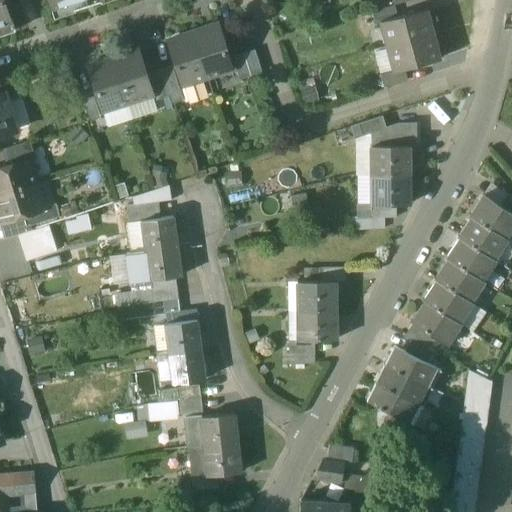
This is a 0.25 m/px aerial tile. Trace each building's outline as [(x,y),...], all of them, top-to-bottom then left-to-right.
[(0,0),(0,35),(15,31),(12,21),(10,21),(2,0),(0,0)] [(87,2),(86,0),(50,0),(53,7),(51,8),(54,18),(75,11),(74,6),(87,2)] [(394,5),(370,11),(373,23),(381,21),(397,17),(394,5)] [(397,17),(381,21),(387,46),(433,34),(427,9),(397,17)] [(217,25),(193,33),(208,79),(232,71),(217,25)] [(193,33),(168,41),(183,87),(208,79),(193,33)] [(433,34),(387,46),(394,70),(394,71),(404,68),(440,58),(433,34)] [(138,50),(113,58),(128,104),(152,96),(153,96),(146,75),(138,50)] [(255,50),(243,53),(250,76),(262,73),(255,50)] [(243,53),(232,57),(239,80),(250,76),(243,53)] [(128,104),(113,58),(88,66),(103,112),(128,104)] [(172,67),(161,70),(170,97),(172,105),(184,102),(172,67)] [(404,68),(394,71),(394,70),(381,74),(384,86),(407,80),(404,68)] [(161,70),(146,75),(153,96),(152,96),(154,103),(170,97),(161,70)] [(12,76),(0,80),(0,92),(1,92),(4,94),(6,98),(18,94),(12,76)] [(0,92),(0,138),(6,137),(7,135),(9,134),(4,119),(9,117),(10,114),(6,98),(4,94),(1,92),(0,92)] [(94,96),(83,100),(90,122),(101,118),(94,96)] [(382,116),(350,126),(354,139),(371,133),(371,132),(386,127),(382,116)] [(386,127),(371,132),(371,133),(372,146),(408,146),(408,147),(416,147),(416,122),(398,123),(386,127)] [(29,141),(0,150),(6,167),(30,159),(30,161),(35,160),(29,141)] [(408,146),(372,146),(372,175),(408,174),(408,147),(408,146)] [(6,167),(0,168),(0,195),(38,184),(30,161),(30,159),(6,167)] [(408,174),(372,175),(373,204),(394,204),(401,204),(409,204),(408,174)] [(38,184),(0,195),(0,223),(1,223),(23,216),(46,209),(45,207),(38,184)] [(511,213),(499,205),(483,194),(470,215),(471,217),(506,239),(511,230),(511,213)] [(511,198),(506,194),(499,205),(511,213),(511,198)] [(156,202),(126,206),(128,224),(142,222),(159,220),(156,202)] [(46,209),(23,216),(26,228),(61,217),(57,204),(45,207),(46,209)] [(394,204),(373,204),(373,209),(373,217),(394,217),(394,204)] [(373,217),(373,209),(357,209),(358,218),(373,217)] [(26,228),(23,216),(1,223),(6,238),(17,234),(27,231),(26,228)] [(506,239),(471,217),(458,237),(460,238),(494,260),(507,240),(506,239)] [(159,220),(142,222),(146,251),(176,247),(172,218),(159,220)] [(48,225),(27,231),(17,234),(26,262),(57,252),(48,225)] [(494,260),(460,238),(447,258),(448,259),(483,282),(496,261),(494,260)] [(176,247),(146,251),(150,280),(174,277),(180,276),(176,247)] [(146,251),(126,253),(130,283),(150,280),(146,251)] [(448,259),(435,279),(437,280),(471,303),(484,282),(483,282),(448,259)] [(340,282),(340,268),(318,268),(319,282),(334,282),(340,282)] [(174,277),(150,280),(152,290),(176,287),(174,277)] [(437,280),(424,300),(425,301),(459,324),(473,304),(471,303),(437,280)] [(334,310),(334,282),(319,282),(298,283),(299,311),(334,310)] [(176,287),(152,290),(154,303),(178,300),(176,287)] [(152,290),(117,295),(119,308),(142,305),(154,303),(152,290)] [(178,300),(154,303),(156,315),(179,312),(178,300)] [(459,324),(425,301),(411,322),(434,337),(448,346),(461,325),(459,324)] [(154,303),(142,305),(144,317),(156,315),(154,303)] [(335,339),(334,310),(299,311),(299,340),(312,339),(335,339)] [(197,320),(165,324),(165,326),(166,326),(170,354),(200,350),(197,322),(197,321),(197,320)] [(434,337),(413,323),(404,338),(411,341),(427,349),(434,337)] [(312,353),(312,339),(299,340),(289,340),(289,354),(312,353)] [(427,349),(411,341),(406,352),(427,363),(432,352),(427,349)] [(406,352),(396,347),(386,365),(428,387),(438,369),(427,363),(406,352)] [(200,350),(170,354),(174,382),(173,383),(173,384),(205,380),(205,378),(204,378),(200,350)] [(428,387),(386,365),(376,383),(419,405),(428,387)] [(474,511),(491,381),(468,370),(449,511),(474,511)] [(419,405),(376,383),(367,401),(406,421),(410,423),(419,405)] [(199,386),(175,388),(176,401),(200,398),(199,386)] [(200,398),(176,401),(178,414),(202,411),(200,398)] [(234,414),(202,417),(202,419),(203,419),(206,446),(236,443),(234,416),(234,414)] [(371,473),(363,478),(359,485),(348,506),(349,506),(369,507),(400,425),(403,427),(406,421),(393,414),(371,473)] [(202,417),(186,419),(188,447),(206,446),(203,419),(202,419),(202,417)] [(125,419),(126,436),(147,435),(146,418),(125,419)] [(236,443),(206,446),(209,474),(208,474),(208,476),(214,475),(240,473),(240,471),(239,471),(236,443)] [(353,449),(328,445),(326,461),(344,463),(344,464),(350,465),(353,449)] [(206,446),(188,447),(191,477),(208,476),(208,474),(209,474),(206,446)] [(326,461),(321,460),(311,478),(341,482),(344,464),(344,463),(326,461)] [(33,472),(22,473),(23,492),(35,491),(33,472)] [(22,473),(0,474),(0,492),(9,492),(9,494),(23,492),(22,473)] [(208,476),(191,477),(193,491),(215,488),(214,475),(208,476)] [(363,478),(346,475),(345,483),(359,485),(363,478)] [(9,492),(0,492),(0,508),(10,508),(9,494),(9,492)] [(348,506),(327,505),(327,501),(300,499),(299,511),(348,511),(349,506),(348,506)]
